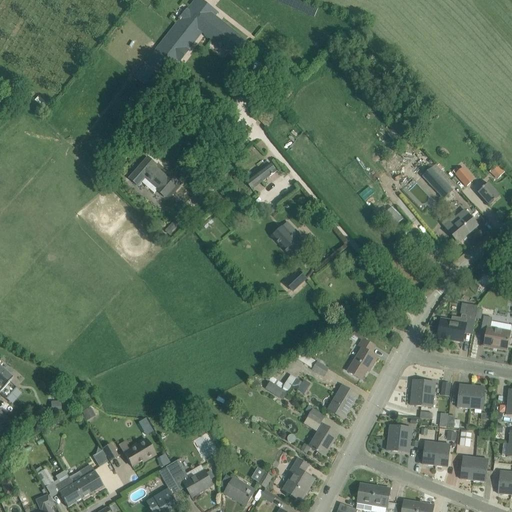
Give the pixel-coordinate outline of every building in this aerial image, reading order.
[(161,86),(218,13),(210,7),(207,10),(203,7),(205,4),(200,0),(195,0),(182,17),(180,19),(181,19),(141,70),(161,86)] [(238,59),(250,44),(222,22),(209,37),(219,45),(218,46),(221,48),(221,47),(238,59)] [(39,96),(34,101),(43,110),(48,105),(39,96)] [(136,186),(140,181),(155,193),(157,191),(158,192),(165,198),(178,184),(170,176),(168,178),(155,167),(157,165),(148,158),(128,180),(136,186)] [(277,172),(271,164),(256,174),(262,183),(277,172)] [(498,164),(490,172),(498,179),(505,172),(498,164)] [(454,174),(465,187),(474,179),(463,167),(459,170),(459,171),(456,174),(455,174),(454,174)] [(443,199),(453,190),(433,168),(424,177),(443,199)] [(491,186),(480,195),(490,206),(501,197),(491,186)] [(220,193),(215,199),(219,202),(224,197),(220,193)] [(442,223),(449,231),(458,243),(478,226),(469,215),(465,210),(455,217),(453,214),(442,223)] [(288,222),(273,237),(293,258),(308,243),(288,222)] [(173,234),(167,228),(165,230),(171,236),(173,234)] [(294,293),(307,280),(298,271),(285,284),(294,293)] [(467,320),(475,321),(478,307),(469,305),(467,315),(466,319),(467,320)] [(442,320),(438,338),(463,342),(467,320),(466,319),(467,315),(462,314),(461,323),(442,320)] [(481,333),(487,334),(485,346),(494,348),(494,347),(507,349),(510,332),(490,329),(492,318),(484,316),(481,333)] [(362,349),(348,372),(362,380),(369,368),(371,369),(378,357),(371,353),(375,346),(364,340),(369,333),(362,329),(352,334),(362,341),(359,347),(362,349)] [(324,378),(329,369),(308,357),(304,363),(314,369),(313,371),(324,378)] [(0,394),(6,400),(13,391),(7,386),(13,379),(0,367),(0,394)] [(262,377),(271,383),(288,393),(291,387),(297,391),(303,382),(297,379),(291,375),(285,385),(265,372),(262,377)] [(413,380),(412,393),(435,395),(436,383),(413,380)] [(304,381),(303,382),(297,391),(298,391),(304,395),(308,389),(311,385),(311,384),(304,381)] [(283,400),(288,393),(271,383),(266,390),(283,400)] [(443,383),(441,396),(449,397),(451,385),(443,383)] [(460,385),(458,408),(470,409),(473,386),(460,385)] [(358,395),(343,386),(328,410),(344,419),(358,395)] [(473,386),(470,409),(483,410),(485,388),(473,386)] [(435,395),(412,393),(411,405),(434,408),(435,395)] [(306,411),(311,414),(309,418),(321,425),(325,418),(313,411),(314,409),(309,406),(306,411)] [(81,412),(84,418),(94,414),(91,407),(81,412)] [(339,434),(323,425),(310,447),(324,455),(332,442),(334,443),(339,434)] [(390,426),(389,438),(411,441),(413,428),(390,426)] [(456,442),(457,433),(448,432),(447,441),(456,442)] [(472,434),(462,433),(461,446),(471,447),(472,434)] [(411,441),(389,438),(387,451),(410,453),(411,441)] [(146,440),(124,453),(132,467),(145,459),(146,461),(155,455),(146,440)] [(438,443),(426,442),(423,465),(436,466),(436,461),(438,443)] [(438,443),(436,461),(436,466),(448,467),(451,445),(438,443)] [(302,448),(300,451),(303,452),(306,455),(306,454),(307,454),(310,448),(305,444),(302,448)] [(111,445),(103,449),(110,461),(118,457),(111,445)] [(158,458),(162,467),(171,462),(167,453),(158,458)] [(108,462),(105,457),(96,462),(99,467),(108,462)] [(476,458),(464,457),(461,480),(474,481),(476,458)] [(486,482),(488,460),(476,458),(474,481),(486,482)] [(315,479),(304,473),(309,465),(299,459),(292,470),(296,473),(285,492),(301,501),(307,492),(306,491),(313,479),(314,480),(315,479)] [(179,461),(166,468),(174,481),(181,477),(192,497),(213,485),(205,471),(189,479),(179,461)] [(73,484),(79,495),(82,499),(103,487),(103,486),(95,472),(90,465),(79,472),(83,479),(73,484)] [(159,472),(166,485),(174,481),(166,468),(159,472)] [(37,475),(45,488),(54,483),(46,469),(37,475)] [(79,495),(73,484),(69,478),(65,471),(55,477),(59,484),(55,486),(59,493),(67,508),(82,499),(79,495)] [(499,494),(511,496),(511,486),(511,472),(501,472),(499,494)] [(265,488),(272,477),(264,473),(258,484),(265,488)] [(246,506),(255,491),(234,478),(225,493),(246,506)] [(15,496),(9,479),(1,482),(7,499),(15,496)] [(361,484),(360,489),(357,509),(372,511),(373,505),(375,487),(361,484)] [(375,487),(373,505),(388,508),(391,489),(375,487)] [(262,497),(272,503),(275,498),(265,492),(262,497)] [(154,497),(147,502),(152,511),(169,511),(179,507),(171,493),(157,502),(154,497)] [(51,511),(49,508),(55,505),(48,495),(36,500),(41,511),(42,511),(51,511)] [(417,511),(419,503),(404,501),(402,511),(417,511)] [(419,503),(417,511),(433,511),(434,506),(419,503)]
